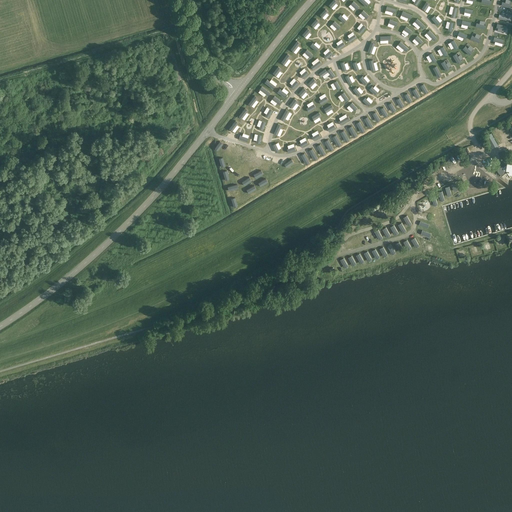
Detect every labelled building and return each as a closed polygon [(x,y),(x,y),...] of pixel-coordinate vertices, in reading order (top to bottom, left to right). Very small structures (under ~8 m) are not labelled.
[(353,1),(351,4),(357,9),(359,7),(353,1)] [(430,4),(426,2),(422,9),(425,11),(430,4)] [(363,10),(361,13),(367,18),(369,15),(363,10)] [(434,16),(431,18),(437,25),(440,22),(434,16)] [(425,26),(417,18),(414,22),(422,29),(425,26)] [(364,25),(358,31),(361,34),(367,28),(364,25)] [(437,38),(429,30),(426,33),(434,41),(437,38)] [(423,41),(417,36),(414,39),(420,44),(423,41)] [(300,43),(297,41),(290,50),(294,52),(300,43)] [(409,48),(400,41),(398,45),(406,51),(409,48)] [(463,49),(470,55),(472,53),(466,46),(463,49)] [(313,55),(307,50),(304,53),(310,58),(313,55)] [(291,56),(287,54),(281,62),(284,65),(291,56)] [(322,63),(319,60),(311,67),(313,70),(322,63)] [(278,66),(273,73),(276,76),(281,69),(278,66)] [(438,78),(442,76),(437,66),(433,68),(438,78)] [(330,68),(327,71),(327,72),(332,78),(335,76),(330,68)] [(327,71),(325,69),(319,74),(321,77),(327,72),(327,71)] [(303,79),(309,73),(306,70),(300,76),(303,79)] [(363,76),(359,79),(364,85),(368,82),(363,76)] [(316,81),(313,78),(307,84),(311,87),(316,81)] [(267,79),(265,83),(273,89),(275,86),(267,79)] [(294,89),(299,83),(296,80),(290,86),(294,89)] [(270,93),(262,86),(259,89),(268,96),(270,93)] [(356,87),(353,90),(358,96),(361,94),(356,87)] [(372,87),(369,89),(375,95),(378,92),(372,87)] [(307,91),(304,88),(298,94),(301,96),(307,91)] [(280,89),(277,92),(284,98),(287,94),(280,89)] [(349,99),(344,92),(340,95),(345,101),(349,99)] [(258,98),(255,96),(248,104),(251,107),(258,98)] [(281,101),(274,96),(272,99),(279,104),(281,101)] [(319,100),(321,104),(328,100),(326,96),(319,100)] [(298,101),(295,98),(289,105),(293,108),(298,101)] [(365,98),(362,101),(368,106),(371,103),(365,98)] [(357,108),(352,102),(349,106),(354,111),(357,108)] [(309,112),(316,107),(314,104),(306,108),(309,112)] [(331,104),(324,109),(326,113),(334,108),(331,104)] [(248,110),(245,108),(239,116),(242,119),(248,110)] [(268,118),(273,111),(270,108),(265,116),(268,118)] [(289,112),(286,110),(280,119),(284,121),(289,112)] [(319,112),(312,117),(314,120),(321,116),(319,112)] [(341,125),(350,119),(348,116),(338,121),(341,125)] [(373,126),(367,117),(364,119),(369,129),(373,126)] [(239,123),(235,120),(229,129),(232,131),(239,123)] [(365,131),(360,121),(356,124),(361,133),(365,131)] [(282,126),(278,124),(273,133),(277,135),(282,126)] [(357,136),(352,126),(348,128),(353,138),(357,136)] [(349,140),(344,131),(340,133),(346,142),(349,140)] [(341,145),(336,135),(332,137),(337,147),(341,145)] [(334,149),(328,140),(324,142),(330,151),(334,149)] [(326,154),(320,144),(316,146),(322,156),(326,154)] [(318,158),(312,149),(309,151),(314,160),(318,158)] [(310,163),(304,153),(301,156),(306,165),(310,163)] [(509,170),(509,174),(511,173),(511,162),(510,163),(507,165),(507,166),(505,166),(503,168),(502,167),(501,168),(499,167),(498,170),(497,171),(502,176),(506,172),(505,171),(506,170),(509,170)] [(480,244),(482,251),(489,249),(486,242),(480,244)]
